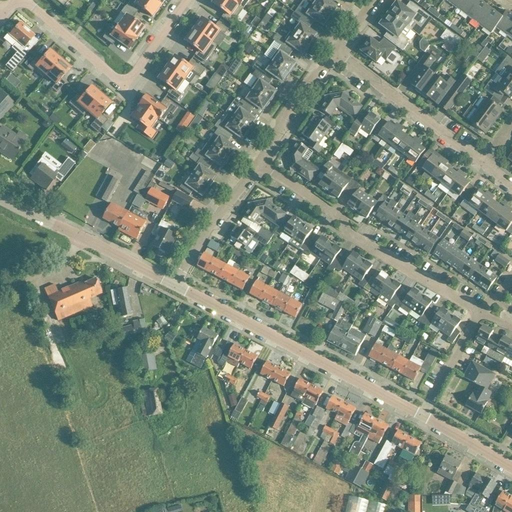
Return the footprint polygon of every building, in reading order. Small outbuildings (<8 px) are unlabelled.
[(150,0),(130,0),(125,7),(135,14),(135,15),(140,8),(152,17),(159,7),(150,0)] [(244,8),(232,0),(213,0),(212,2),(214,3),(213,4),(226,13),(222,18),(232,25),(244,8)] [(232,0),(244,8),(249,0),(232,0)] [(299,7),(295,13),(301,18),(312,25),(315,20),(324,26),(326,22),(327,23),(331,18),(330,17),(312,3),(306,0),(304,0),(299,8),(299,7)] [(313,0),(312,3),(330,17),(331,16),(332,17),(335,12),(334,11),(337,7),(329,1),(329,0),(313,0)] [(468,16),(480,0),(479,0),(461,0),(457,7),(468,16)] [(480,24),(491,9),(480,0),(468,16),(480,24)] [(411,30),(417,23),(422,27),(430,17),(410,2),(410,3),(412,5),(409,9),(405,6),(404,7),(398,3),(396,5),(393,6),(391,9),(391,11),(389,14),(411,30)] [(131,19),(135,14),(125,7),(124,7),(120,13),(125,16),(118,26),(136,39),(143,28),(131,19)] [(503,18),(491,9),(480,24),(492,33),(496,27),(503,18)] [(508,35),(511,29),(511,14),(507,11),(503,18),(496,27),(508,35)] [(389,14),(387,16),(385,17),(382,20),(383,23),(381,25),(387,30),(386,31),(390,34),(387,38),(385,37),(384,37),(403,52),(408,44),(408,40),(405,38),(411,30),(389,14)] [(298,23),(288,30),(291,32),(295,34),(310,45),(311,44),(312,45),(315,40),(314,40),(317,36),(308,30),(312,25),(301,18),(298,23)] [(203,19),(194,30),(217,46),(212,42),(220,32),(225,35),(229,30),(218,22),(215,27),(203,19)] [(12,72),(34,46),(29,41),(33,37),(33,36),(27,30),(28,29),(21,23),(10,35),(8,33),(3,39),(13,47),(11,48),(17,53),(5,66),(12,72)] [(118,26),(111,35),(106,32),(102,38),(112,45),(116,40),(129,49),(130,48),(131,49),(136,42),(134,41),(136,39),(135,39),(136,39),(118,26)] [(217,46),(194,30),(186,41),(199,50),(195,55),(205,63),(217,46)] [(245,32),(242,36),(248,40),(251,36),(245,32)] [(278,34),(273,40),(275,42),(281,46),(292,53),(295,48),(303,54),(306,50),(307,51),(311,46),(309,46),(310,45),(295,34),(291,32),(285,40),(278,34)] [(362,52),(360,54),(366,58),(368,57),(377,63),(382,57),(386,61),(393,66),(400,57),(393,52),(396,49),(384,40),(380,46),(371,39),(361,51),(362,52)] [(460,40),(446,42),(455,49),(461,41),(460,40)] [(275,42),(265,56),(271,60),(290,73),(291,73),(295,69),(294,68),(296,64),(288,58),(292,53),(281,46),(275,42)] [(46,76),(60,59),(50,50),(40,62),(35,58),(27,67),(32,72),(34,69),(44,78),(45,79),(46,76)] [(474,51),(470,56),(476,60),(476,59),(479,55),(474,51)] [(421,95),(435,76),(428,70),(436,60),(427,53),(413,72),(414,72),(414,71),(419,75),(412,85),(417,89),(415,91),(421,95)] [(176,56),(167,68),(185,80),(190,84),(197,74),(201,77),(206,70),(191,60),(188,65),(176,56)] [(258,62),(253,69),(256,71),(272,82),(275,77),(283,83),(286,79),(287,79),(290,75),(289,74),(290,73),(271,60),(265,56),(260,63),(258,62)] [(511,60),(507,57),(501,66),(502,66),(496,74),(502,78),(511,85),(511,60)] [(60,79),(70,68),(60,59),(46,76),(55,84),(51,89),(57,93),(65,83),(60,79)] [(232,67),(228,72),(233,76),(237,71),(232,67)] [(185,80),(167,68),(159,79),(172,88),(168,93),(178,100),(182,95),(177,91),(185,80)] [(219,69),(216,74),(222,78),(226,74),(219,69)] [(257,79),(251,88),(254,91),(270,102),(270,101),(271,102),(275,97),(273,96),(276,92),(268,87),(272,82),(256,71),(253,76),(257,79)] [(215,74),(211,80),(218,85),(222,79),(215,74)] [(14,79),(10,75),(5,81),(9,85),(14,79)] [(458,84),(452,91),(460,97),(465,89),(472,80),(471,80),(466,76),(465,75),(458,84)] [(442,81),(435,76),(421,95),(426,99),(428,97),(433,101),(433,100),(439,92),(444,96),(443,97),(444,97),(455,82),(446,76),(442,81)] [(511,98),(511,85),(502,78),(497,85),(491,81),(484,90),(499,102),(505,95),(511,99),(511,98)] [(87,111),(101,95),(91,86),(81,98),(77,94),(69,103),(83,116),(87,112),(87,111)] [(245,98),(241,103),(251,110),(255,105),(263,111),(266,107),(267,108),(270,103),(269,102),(270,102),(254,91),(248,100),(245,98)] [(448,112),(460,97),(452,91),(441,107),(448,112)] [(0,120),(14,104),(0,92),(0,120)] [(354,119),(362,107),(361,108),(356,105),(357,103),(343,93),(325,97),(326,102),(320,109),(331,116),(337,107),(354,119)] [(101,115),(111,103),(101,95),(87,111),(87,112),(96,119),(90,126),(97,133),(108,121),(101,115)] [(163,122),(170,112),(173,114),(178,108),(165,99),(160,105),(147,96),(146,98),(144,96),(140,103),(141,104),(140,106),(141,106),(158,119),(163,122)] [(496,106),(498,103),(494,100),(492,103),(486,99),(478,110),(494,122),(502,111),(496,106)] [(231,117),(234,119),(249,130),(250,129),(251,130),(254,125),(253,125),(256,121),(248,115),(251,110),(241,103),(231,117)] [(151,129),(158,119),(141,106),(133,117),(145,126),(142,131),(152,139),(156,133),(151,129)] [(486,134),(494,122),(478,110),(470,121),(475,125),(471,130),(475,133),(479,129),(486,134)] [(370,136),(381,120),(371,113),(367,119),(361,115),(349,133),(355,137),(361,129),(370,136)] [(219,122),(215,127),(219,130),(221,131),(231,138),(235,134),(243,139),(246,135),(247,136),(250,132),(249,131),(249,130),(234,119),(231,117),(228,115),(222,124),(219,122)] [(312,119),(309,124),(310,125),(309,126),(325,137),(331,128),(335,130),(338,132),(342,127),(339,125),(329,118),(325,123),(316,116),(313,120),(312,119)] [(384,148),(400,127),(396,124),(394,127),(389,123),(388,123),(383,120),(374,133),(383,139),(379,145),(384,148)] [(192,122),(188,128),(194,132),(198,127),(192,122)] [(179,126),(175,131),(183,136),(186,131),(179,126)] [(325,137),(309,126),(308,127),(307,126),(304,131),(305,132),(302,135),(312,142),(309,147),(319,154),(322,148),(319,146),(325,137)] [(2,127),(0,130),(0,149),(13,158),(12,160),(24,142),(2,127)] [(397,150),(407,137),(402,133),(404,130),(400,127),(384,148),(388,151),(392,146),(397,150)] [(219,130),(209,144),(214,147),(229,158),(230,158),(231,158),(234,154),(233,153),(236,149),(228,143),(231,138),(221,131),(219,130)] [(406,157),(418,141),(415,138),(412,141),(407,137),(397,150),(406,157)] [(416,164),(426,151),(420,146),(422,144),(418,141),(406,157),(416,164)] [(310,182),(319,170),(302,158),(308,149),(298,142),(293,149),(288,150),(291,168),(305,178),(306,177),(311,180),(310,182)] [(71,154),(76,147),(72,144),(67,151),(71,154)] [(199,150),(195,156),(201,159),(211,167),(215,162),(223,168),(226,164),(227,165),(230,160),(229,159),(229,158),(214,147),(209,144),(203,153),(199,150)] [(343,144),(334,156),(340,160),(344,153),(351,157),(354,152),(343,144)] [(444,160),(445,160),(435,153),(431,150),(431,149),(430,149),(418,165),(428,173),(427,175),(425,173),(422,177),(428,182),(432,176),(444,160)] [(42,158),(29,174),(36,180),(39,182),(37,184),(46,190),(58,174),(63,179),(75,163),(68,158),(59,170),(42,158)] [(200,167),(194,176),(209,187),(210,186),(211,187),(214,182),(213,181),(216,177),(208,172),(211,167),(201,159),(197,164),(200,167)] [(441,183),(451,170),(446,166),(448,163),(445,160),(444,160),(432,176),(441,183)] [(340,176),(342,173),(333,167),(333,166),(328,163),(319,176),(324,179),(319,186),(323,188),(322,189),(327,193),(328,191),(329,192),(340,176)] [(120,181),(109,176),(112,171),(108,169),(105,175),(108,176),(97,197),(109,203),(120,181)] [(450,190),(463,174),(459,171),(457,174),(451,170),(441,183),(450,190)] [(142,196),(151,182),(155,176),(147,171),(133,192),(138,195),(138,194),(142,196)] [(350,193),(357,183),(351,179),(342,173),(340,176),(329,192),(330,193),(329,194),(334,197),(335,196),(338,199),(345,189),(350,193)] [(469,184),(470,184),(464,180),(466,177),(463,174),(450,190),(465,200),(474,188),(469,184)] [(184,183),(180,188),(191,195),(194,190),(203,196),(205,192),(206,193),(210,188),(209,188),(209,187),(194,176),(187,185),(184,183)] [(414,177),(410,176),(405,182),(412,187),(416,184),(416,180),(414,177)] [(169,198),(153,190),(156,185),(151,182),(142,196),(138,194),(138,195),(137,196),(138,196),(133,205),(141,209),(145,200),(163,210),(169,198)] [(357,212),(368,196),(359,190),(362,186),(357,183),(350,193),(355,196),(348,205),(351,208),(351,209),(355,212),(356,211),(357,212)] [(479,211),(491,195),(487,192),(485,195),(479,191),(474,188),(465,200),(479,211)] [(193,200),(177,191),(172,201),(188,209),(193,200)] [(495,198),(491,195),(479,211),(488,218),(498,205),(492,201),(495,198)] [(374,209),(378,212),(385,202),(381,199),(380,199),(377,203),(368,196),(357,212),(358,213),(358,214),(362,217),(363,216),(367,219),(374,209)] [(385,223),(395,209),(398,204),(392,200),(389,204),(385,202),(378,212),(375,217),(385,223)] [(261,215),(278,226),(286,214),(285,216),(280,212),(281,211),(267,201),(249,204),(249,209),(244,217),(255,224),(261,215)] [(111,203),(103,219),(120,228),(119,230),(128,213),(111,203)] [(424,203),(422,206),(426,209),(431,212),(434,209),(429,206),(424,203)] [(497,225),(509,209),(505,206),(503,209),(498,205),(488,218),(497,225)] [(128,213),(119,230),(137,240),(146,222),(144,221),(147,215),(134,208),(131,214),(128,213)] [(393,229),(403,215),(395,209),(385,223),(393,229)] [(511,215),(511,214),(511,212),(511,210),(509,209),(497,225),(511,235),(511,234),(511,215)] [(402,235),(415,216),(409,212),(406,217),(403,215),(393,229),(402,235)] [(442,215),(440,219),(444,221),(449,225),(452,222),(446,218),(442,215)] [(411,241),(421,227),(418,225),(421,220),(415,216),(402,235),(411,241)] [(282,223),(275,233),(281,237),(280,239),(289,245),(290,243),(303,224),(302,223),(303,222),(298,219),(298,220),(294,217),(287,227),(282,223)] [(173,227),(162,221),(154,236),(158,238),(153,246),(160,250),(159,251),(164,254),(165,252),(168,254),(177,236),(170,232),(173,227)] [(313,230),(303,224),(290,243),(304,253),(311,243),(306,240),(313,230)] [(462,234),(464,230),(455,224),(452,227),(462,234)] [(477,232),(483,236),(488,228),(483,224),(480,228),(477,232)] [(253,238),(257,241),(266,247),(269,241),(258,234),(250,228),(247,233),(237,226),(235,230),(234,229),(230,234),(231,235),(231,236),(246,247),(253,238)] [(263,227),(258,234),(269,241),(274,235),(263,227)] [(420,247),(430,233),(421,227),(411,241),(420,247)] [(469,242),(472,236),(464,230),(462,234),(460,236),(469,242)] [(439,239),(430,233),(420,247),(429,254),(439,239)] [(321,259),(332,243),(322,237),(316,246),(311,243),(304,253),(309,257),(312,253),(321,259)] [(443,261),(453,246),(444,240),(434,254),(443,261)] [(217,252),(220,245),(211,241),(208,247),(217,252)] [(341,250),(332,243),(321,259),(330,265),(327,269),(333,273),(335,269),(339,263),(335,260),(341,250)] [(452,267),(462,252),(453,246),(443,261),(452,267)] [(494,251),(491,257),(496,260),(499,255),(494,251)] [(461,273),(470,259),(462,252),(452,267),(461,273)] [(352,275),(363,259),(354,253),(347,262),(342,259),(339,263),(335,269),(341,273),(343,269),(352,275)] [(209,273),(216,260),(204,254),(198,267),(209,273)] [(510,262),(499,255),(496,260),(495,261),(506,268),(510,262)] [(373,266),(363,259),(352,275),(361,281),(359,285),(364,289),(371,279),(366,276),(373,266)] [(469,279),(479,265),(470,259),(461,273),(469,279)] [(220,279),(227,266),(216,260),(209,273),(220,279)] [(232,285),(238,272),(241,267),(235,264),(232,268),(227,266),(220,279),(232,285)] [(478,285),(488,271),(479,265),(469,279),(478,285)] [(293,269),(290,274),(295,277),(298,272),(293,269)] [(497,277),(488,271),(478,285),(487,292),(497,277)] [(243,291),(248,282),(250,278),(238,272),(232,285),(243,291)] [(283,273),(278,282),(284,285),(289,276),(283,273)] [(381,295),(392,279),(382,273),(375,282),(371,279),(364,289),(369,292),(372,289),(381,295)] [(284,285),(283,286),(287,289),(293,278),(289,276),(284,285)] [(44,289),(48,298),(58,321),(92,306),(89,299),(102,294),(95,279),(83,284),(82,282),(58,292),(54,285),(44,289)] [(392,279),(381,295),(378,299),(392,309),(395,305),(399,299),(395,295),(401,286),(392,279)] [(255,285),(250,294),(262,300),(268,287),(257,281),(255,285)] [(299,284),(296,289),(297,289),(300,291),(308,294),(310,290),(299,284)] [(324,285),(320,291),(321,292),(323,293),(326,295),(330,289),(324,285)] [(280,293),(273,306),(284,312),(291,299),(293,295),(286,292),(287,289),(283,286),(280,293)] [(268,287),(262,300),(273,306),(280,293),(268,287)] [(111,291),(113,301),(115,312),(116,318),(132,315),(129,298),(127,288),(111,291)] [(409,315),(412,311),(423,295),(413,288),(407,298),(402,295),(399,299),(395,305),(409,315)] [(314,289),(311,295),(318,298),(321,292),(320,291),(314,289)] [(346,305),(335,300),(326,295),(323,293),(318,302),(335,311),(331,319),(338,322),(346,305)] [(433,302),(423,295),(412,311),(421,317),(418,321),(424,325),(431,315),(426,311),(433,302)] [(354,303),(352,307),(356,309),(363,299),(359,296),(354,303)] [(291,299),(284,312),(295,318),(300,309),(302,305),(291,299)] [(350,300),(346,305),(351,308),(352,307),(354,303),(350,300)] [(441,331),(452,315),(451,314),(451,313),(447,310),(446,311),(442,308),(435,318),(431,315),(424,325),(429,328),(432,325),(441,331)] [(461,322),(457,319),(458,318),(453,315),(453,316),(452,315),(441,331),(450,337),(447,341),(452,345),(459,335),(454,331),(461,322)] [(374,337),(382,323),(371,317),(364,332),(374,337)] [(383,323),(388,326),(391,321),(387,317),(383,323)] [(133,323),(134,325),(121,329),(124,339),(142,334),(142,336),(148,335),(144,320),(133,323)] [(341,348),(348,334),(352,326),(343,321),(340,326),(337,324),(328,342),(341,348)] [(382,332),(394,338),(397,333),(385,326),(382,332)] [(475,341),(490,350),(496,338),(491,336),(494,332),(483,326),(475,341)] [(201,369),(207,359),(207,358),(210,353),(213,347),(216,342),(218,337),(219,336),(203,328),(201,334),(198,339),(186,361),(201,369)] [(348,334),(341,348),(356,356),(360,347),(366,337),(357,332),(351,329),(348,334)] [(404,333),(400,340),(406,342),(409,336),(404,333)] [(496,338),(490,350),(487,356),(502,364),(505,358),(511,345),(511,341),(504,337),(501,341),(496,338)] [(378,340),(376,344),(369,357),(381,363),(387,351),(382,348),(384,343),(378,340)] [(226,362),(230,364),(237,368),(240,363),(246,351),(235,345),(232,350),(225,347),(221,356),(218,362),(219,365),(223,367),(226,362)] [(390,346),(387,351),(381,363),(392,369),(398,356),(401,351),(390,346)] [(209,358),(207,361),(210,362),(217,349),(213,347),(210,353),(207,358),(209,358)] [(431,367),(439,354),(439,353),(431,349),(424,362),(431,366),(431,367)] [(258,357),(246,351),(240,363),(251,369),(258,357)] [(139,356),(142,372),(157,370),(154,354),(139,356)] [(410,362),(398,356),(392,369),(403,375),(410,362)] [(421,361),(413,356),(410,362),(403,375),(414,381),(423,365),(420,363),(421,361)] [(272,381),(279,368),(267,362),(261,374),(272,381)] [(487,390),(495,375),(472,362),(464,378),(479,386),(474,395),(473,394),(466,406),(481,414),(486,405),(492,393),(487,390)] [(279,368),(272,381),(273,381),(284,387),(286,383),(291,374),(279,368)] [(229,383),(232,377),(227,374),(223,380),(226,389),(229,383)] [(235,386),(238,380),(232,377),(229,383),(235,386)] [(235,392),(243,397),(251,382),(242,377),(235,392)] [(303,402),(312,386),(300,379),(294,392),(291,396),(303,402)] [(303,402),(302,404),(312,409),(309,415),(315,418),(321,409),(316,406),(323,392),(312,386),(303,402)] [(142,392),(139,393),(141,402),(140,402),(140,404),(141,406),(141,405),(143,414),(142,414),(142,416),(143,416),(144,418),(147,417),(162,415),(163,415),(163,414),(159,390),(158,389),(142,392)] [(262,401),(265,395),(260,392),(256,398),(262,401)] [(265,395),(262,401),(267,404),(270,398),(265,395)] [(338,415),(344,403),(333,397),(326,409),(338,415)] [(225,425),(217,398),(211,399),(213,406),(207,408),(213,429),(225,425)] [(235,411),(241,414),(248,402),(242,398),(235,411)] [(338,415),(335,420),(343,424),(345,419),(350,421),(356,409),(344,403),(338,415)] [(288,407),(282,404),(270,427),(276,431),(288,407)] [(248,414),(242,425),(248,428),(253,416),(252,416),(256,408),(252,406),(248,414)] [(315,431),(316,431),(327,412),(321,409),(315,418),(313,422),(313,423),(310,428),(306,436),(296,454),(301,456),(312,435),(313,435),(315,431)] [(298,412),(280,445),(287,449),(293,437),(302,421),(300,420),(303,415),(298,412)] [(367,439),(377,420),(366,414),(359,426),(356,433),(362,436),(359,443),(358,442),(357,442),(355,443),(354,444),(349,453),(358,457),(367,439)] [(307,420),(304,425),(310,428),(313,423),(307,420)] [(389,426),(377,420),(367,439),(379,445),(382,439),(389,426)] [(348,423),(341,437),(345,440),(354,425),(348,423)] [(323,433),(320,438),(325,440),(327,435),(331,429),(325,426),(322,433),(323,433)] [(336,432),(331,429),(327,435),(333,438),(330,444),(334,446),(339,434),(335,432),(336,432)] [(403,450),(410,437),(398,431),(392,444),(403,450)] [(301,433),(292,451),(296,454),(306,436),(301,433)] [(325,440),(324,441),(327,443),(327,442),(330,444),(333,438),(327,435),(325,440)] [(422,444),(410,437),(403,450),(400,457),(411,463),(415,456),(422,444)] [(386,458),(392,446),(386,443),(377,461),(379,462),(386,465),(389,460),(386,458)] [(352,465),(345,480),(362,489),(362,487),(367,479),(370,474),(361,470),(358,468),(359,467),(358,466),(361,461),(362,462),(365,455),(360,452),(358,457),(353,466),(352,465)] [(447,457),(442,466),(438,474),(452,481),(456,473),(461,464),(447,457)] [(330,471),(339,475),(344,465),(335,461),(330,471)] [(387,467),(383,474),(389,477),(393,470),(396,464),(390,461),(387,467)] [(396,464),(393,470),(398,473),(402,467),(401,466),(396,464)] [(398,473),(393,470),(389,477),(387,480),(393,483),(398,473)] [(473,500),(486,479),(477,474),(471,482),(470,484),(471,485),(468,488),(469,488),(466,493),(466,496),(473,500)] [(470,506),(466,511),(467,511),(485,511),(486,511),(487,510),(480,505),(485,498),(488,500),(492,493),(497,485),(487,478),(486,479),(477,494),(473,500),(470,506)] [(387,480),(378,498),(386,502),(395,484),(393,483),(387,480)] [(464,496),(466,488),(452,481),(446,492),(444,495),(451,495),(457,495),(464,496)] [(501,511),(511,497),(503,492),(498,500),(495,506),(492,511),(487,511),(486,511),(485,511),(501,511)] [(409,496),(409,511),(421,511),(421,496),(409,496)] [(450,496),(432,497),(432,504),(450,504),(450,496)] [(345,511),(387,511),(389,507),(349,497),(345,511)] [(430,506),(430,502),(430,497),(422,497),(421,511),(426,511),(426,506),(430,506)] [(511,511),(511,497),(501,511),(511,511)]
